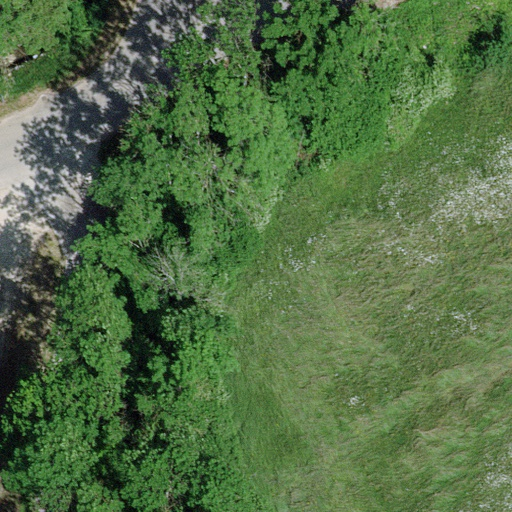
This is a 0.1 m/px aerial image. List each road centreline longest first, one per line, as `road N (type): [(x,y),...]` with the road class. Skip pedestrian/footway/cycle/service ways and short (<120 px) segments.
road 1 (track): [(76,133),(76,287),(48,511)]
road 2 (unclassified): [(0,159),(76,133),(154,44)]
road 3 (track): [(154,44),(309,0)]
